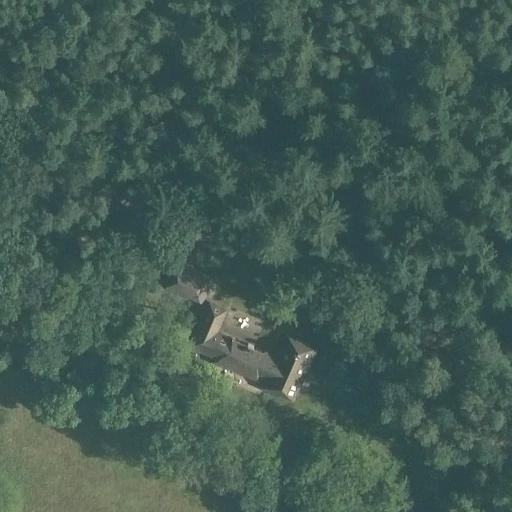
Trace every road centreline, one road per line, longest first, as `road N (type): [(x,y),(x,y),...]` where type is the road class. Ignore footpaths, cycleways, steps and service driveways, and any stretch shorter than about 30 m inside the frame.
road 1 (track): [(387,511),(154,346),(97,313),(0,275)]
road 2 (track): [(101,0),(0,167)]
